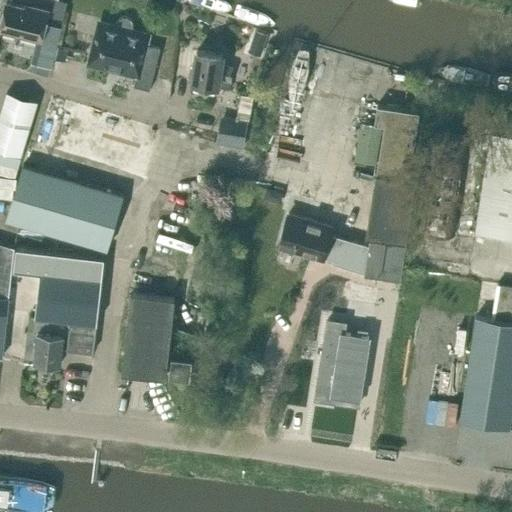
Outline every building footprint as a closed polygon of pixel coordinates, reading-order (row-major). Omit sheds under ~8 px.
[(0,28),(0,30),(38,40),(32,63),(52,68),(62,27),(46,23),(50,11),(33,6),(32,9),(7,2),(0,28)] [(86,64),(136,77),(133,85),(150,89),(160,47),(149,44),(152,32),(133,27),(133,22),(131,18),(127,16),(122,17),(119,19),(117,23),(97,18),(86,64)] [(261,55),(268,33),(256,29),(248,51),(261,55)] [(68,48),(58,46),(55,58),(65,61),(68,48)] [(233,66),(222,65),(224,54),(198,50),(195,68),(192,68),(190,79),(193,80),(193,82),(230,88),(233,66)] [(7,91),(0,115),(0,149),(22,156),(38,101),(7,91)] [(238,108),(238,109),(237,115),(245,116),(250,117),(254,96),(252,95),(242,93),(238,108)] [(162,128),(51,94),(36,145),(38,145),(35,155),(58,162),(61,152),(146,179),(162,128)] [(385,124),(377,174),(376,174),(367,235),(406,241),(416,180),(409,179),(414,144),(420,145),(421,137),(416,136),(420,111),(378,104),(375,123),(385,124)] [(222,116),(217,142),(243,147),(248,120),(222,116)] [(480,147),(489,148),(477,227),(511,232),(511,130),(492,127),(491,131),(482,130),(480,147)] [(414,230),(454,236),(469,137),(431,131),(414,230)] [(7,218),(107,248),(124,193),(24,163),(7,218)] [(267,187),(264,197),(273,200),(276,190),(267,187)] [(284,233),(280,246),(295,250),(323,259),(324,255),(334,258),(333,262),(365,272),(369,245),(331,233),(333,225),(290,212),(284,233)] [(0,241),(0,356),(2,357),(7,312),(13,268),(15,246),(0,241)] [(14,268),(13,268),(7,312),(8,312),(36,315),(34,332),(38,332),(35,361),(61,364),(63,345),(68,346),(68,349),(93,352),(101,279),(104,257),(55,252),(36,249),(16,247),(14,268)] [(511,280),(511,260),(474,257),(473,278),(511,280)] [(335,277),(332,301),(359,305),(363,285),(335,277)] [(477,311),(460,418),(510,426),(510,425),(511,425),(511,285),(482,281),(477,311)] [(382,291),(377,320),(393,323),(397,295),(382,291)] [(132,292),(130,311),(122,371),(166,377),(166,376),(172,329),(174,307),(176,297),(132,292)] [(329,320),(318,388),(331,390),(330,399),(336,400),(358,403),(368,337),(362,336),(343,333),(345,322),(329,320)] [(172,358),(170,377),(189,379),(192,361),(172,358)]
